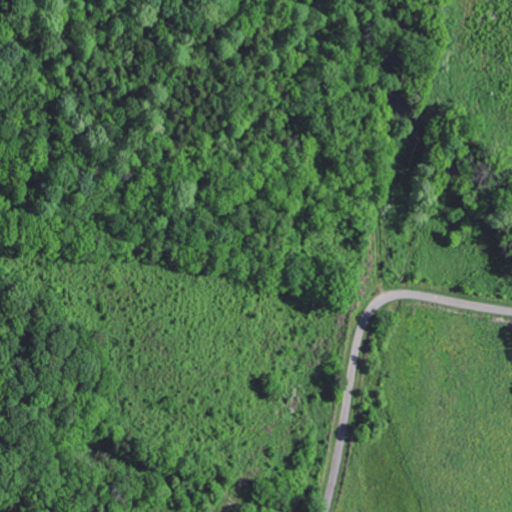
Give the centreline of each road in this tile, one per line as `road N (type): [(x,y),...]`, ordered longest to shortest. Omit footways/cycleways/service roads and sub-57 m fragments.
road 1 (residential): [(511,311),(409,293),(375,307),(357,346),(324,511)]
road 2 (track): [(367,319),(341,0)]
